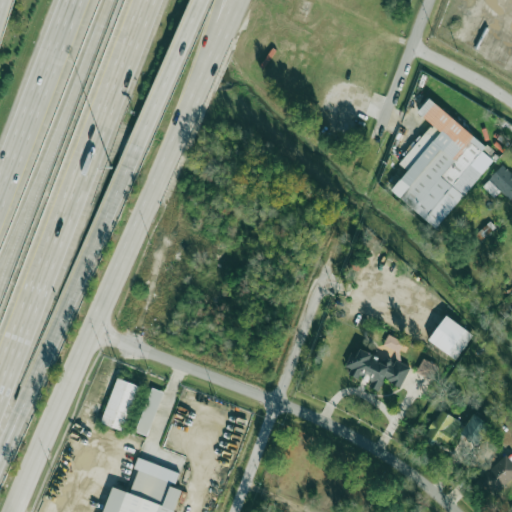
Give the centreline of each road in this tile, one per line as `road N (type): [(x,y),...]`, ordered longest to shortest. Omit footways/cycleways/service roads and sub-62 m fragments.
road 1 (primary): [(12,511),(234,27)]
road 2 (motorway): [(0,413),(161,0)]
road 3 (residential): [(90,329),(351,436),(457,511)]
road 4 (motorway): [(0,278),(105,0)]
road 5 (motorway): [(100,235),(206,0)]
road 6 (residential): [(233,511),(324,270)]
road 7 (motorway): [(0,450),(100,235)]
road 8 (motorway): [(73,0),(0,185)]
road 9 (residential): [(383,122),(429,0)]
